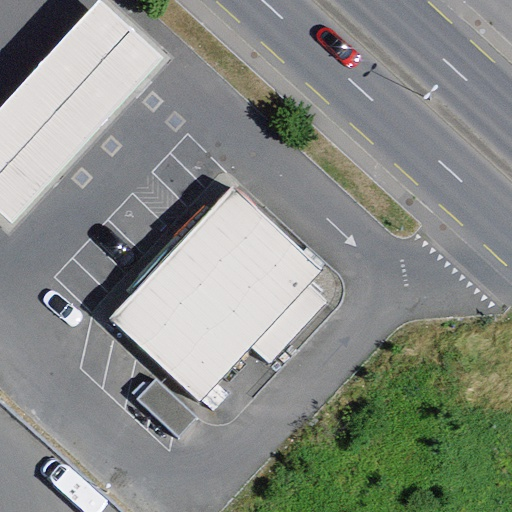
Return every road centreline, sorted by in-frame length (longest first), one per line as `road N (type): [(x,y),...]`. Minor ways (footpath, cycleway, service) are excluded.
road 1 (secondary): [(259,0),(511,225)]
road 2 (secondary): [(511,111),(386,0)]
